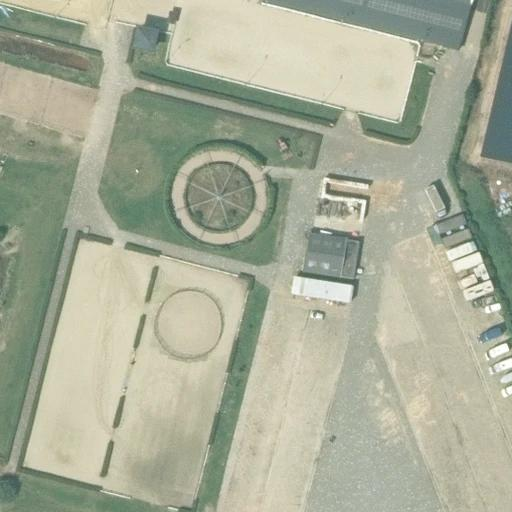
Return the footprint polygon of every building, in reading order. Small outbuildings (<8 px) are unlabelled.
[(260,0),(260,3),(458,53),(471,0),(260,0)] [(144,53),(149,30),(126,24),(120,47),(144,53)] [(389,180),(389,179),(389,172),(387,166),(384,160),(379,155),(374,150),(367,147),(362,145),(355,145),(349,145),(343,147),(337,150),(331,155),(327,160),(323,167),(322,173),(321,179),(322,185),(324,192),(327,198),(331,203),(336,207),(341,210),(346,212),(353,213),(360,213),(367,211),(374,207),(379,204),(382,200),(386,193),(388,187),(389,180)] [(246,279),(75,236),(17,469),(188,511),(246,279)] [(303,273),(353,280),(359,244),(309,236),(303,273)] [(291,296),(349,305),(352,289),(294,280),(291,296)]
